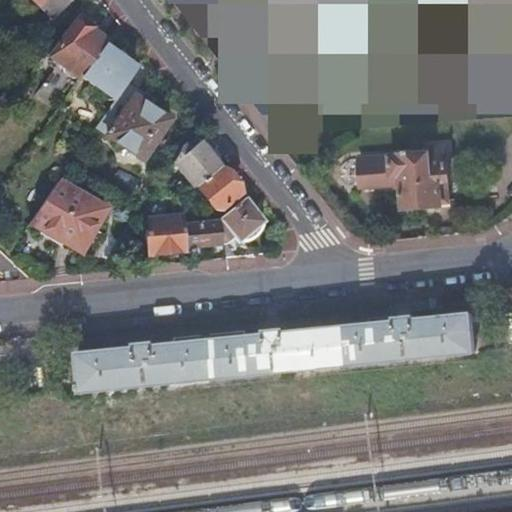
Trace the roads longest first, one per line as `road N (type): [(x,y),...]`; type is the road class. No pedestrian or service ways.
road 1 (residential): [(130,0),(350,276)]
road 2 (residential): [(350,276),(0,313)]
road 3 (residential): [(511,259),(350,276)]
